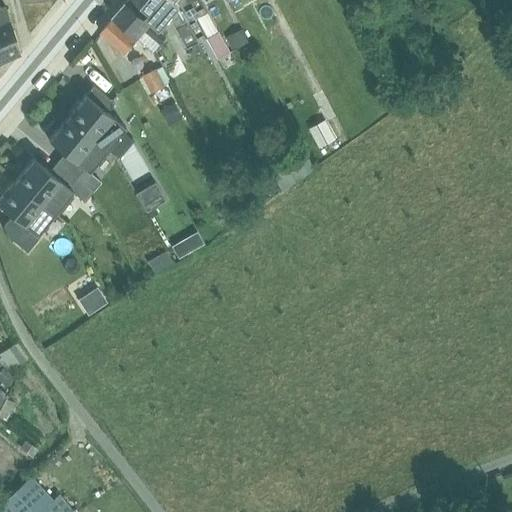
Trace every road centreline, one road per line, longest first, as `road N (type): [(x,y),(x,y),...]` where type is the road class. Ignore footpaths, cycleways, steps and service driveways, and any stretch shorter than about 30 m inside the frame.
road 1 (residential): [(0,275),(63,391),(158,511)]
road 2 (tertiary): [(0,109),(90,0)]
road 3 (residential): [(383,511),(511,461)]
